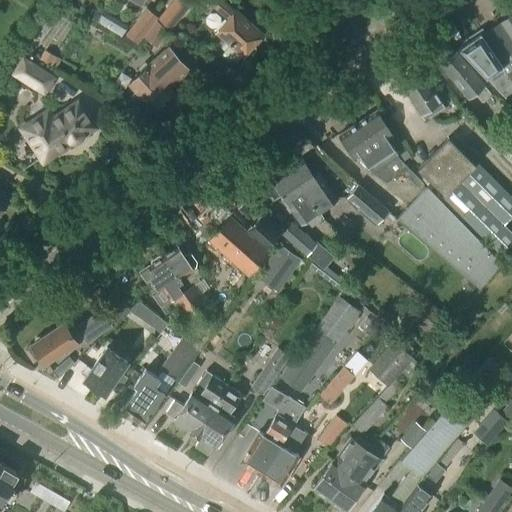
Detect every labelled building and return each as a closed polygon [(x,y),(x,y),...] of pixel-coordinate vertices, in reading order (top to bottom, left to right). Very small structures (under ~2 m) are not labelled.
[(170,30),(194,1),(192,0),(175,0),(158,21),(170,30)] [(235,12),(222,1),(215,9),(228,20),(217,32),(231,44),(225,52),(236,62),(243,54),(244,55),(262,34),(235,11),(235,12)] [(137,43),(158,18),(146,8),(125,34),(137,43)] [(97,23),(121,37),(127,26),(103,12),(97,23)] [(511,21),(484,40),(480,34),(479,35),(511,83),(511,21)] [(156,47),(167,33),(157,24),(146,38),(156,47)] [(502,95),(511,88),(511,83),(479,35),(458,49),(502,95)] [(158,110),(165,104),(163,98),(172,90),(169,87),(188,69),(169,48),(129,84),(136,92),(129,99),(143,114),(150,108),(151,109),(152,108),(158,110)] [(55,70),(61,60),(45,50),(39,59),(55,70)] [(491,96),(456,53),(441,65),(468,98),(474,93),(482,103),(491,96)] [(57,77),(23,56),(11,75),(45,96),(57,77)] [(424,121),(445,108),(425,78),(405,92),(424,121)] [(44,158),(69,141),(71,141),(73,141),(75,141),(76,140),(78,139),(79,138),(81,137),(82,135),(82,133),(83,132),(91,126),(77,105),(55,120),(49,113),(25,129),(44,158)] [(386,164),(397,156),(387,140),(392,136),(376,111),(357,124),(386,164)] [(511,133),(496,118),(486,128),(511,153),(511,133)] [(386,164),(357,124),(338,136),(355,160),(360,157),(371,174),(386,184),(402,173),(422,191),(397,218),(479,287),(502,264),(397,158),(398,157),(397,156),(386,164)] [(474,166),(447,139),(430,156),(454,179),(503,225),(511,215),(511,198),(477,163),(474,166)] [(496,139),(490,145),(498,153),(504,147),(496,139)] [(499,256),(511,242),(511,233),(503,225),(454,179),(430,156),(417,169),(444,196),(442,199),(499,256)] [(313,177),(302,161),(286,172),(315,215),(318,213),(322,220),(323,219),(318,212),(337,200),(319,174),(313,177)] [(315,215),(286,172),(271,182),(263,188),(272,202),(280,196),(291,212),(293,211),(302,224),(306,221),(310,228),(322,220),(318,213),(315,215)] [(377,224),(389,210),(358,184),(346,198),(377,224)] [(0,212),(5,209),(5,208),(10,204),(2,192),(0,193),(0,212)] [(248,276),(270,252),(231,218),(210,241),(248,276)] [(268,247),(279,236),(260,218),(249,230),(268,247)] [(314,243),(291,223),(282,234),(323,270),(334,257),(316,241),(314,243)] [(302,259),(279,243),(256,276),(279,292),(302,259)] [(183,256),(177,247),(164,256),(182,283),(178,286),(182,293),(171,300),(176,307),(191,330),(184,336),(200,350),(221,322),(216,315),(201,292),(209,287),(203,279),(200,282),(197,278),(201,275),(195,267),(196,267),(197,262),(192,254),(187,253),(183,256)] [(162,257),(158,256),(151,260),(151,265),(149,266),(149,267),(140,272),(146,282),(151,279),(159,291),(163,289),(171,301),(161,307),(165,313),(176,307),(171,300),(182,293),(178,286),(182,283),(164,256),(162,257)] [(469,281),(463,287),(470,293),(476,286),(469,281)] [(336,340),(358,311),(339,297),(317,326),(336,340)] [(429,340),(448,316),(427,299),(408,323),(429,340)] [(127,312),(129,309),(120,300),(106,315),(115,324),(127,312)] [(87,343),(102,333),(91,317),(76,327),(78,330),(72,335),(63,323),(32,344),(32,345),(25,350),(33,362),(40,357),(45,365),(66,351),(67,352),(78,345),(78,344),(84,339),(87,343)] [(300,391),(337,342),(317,327),(281,376),(300,391)] [(176,382),(199,350),(181,337),(158,370),(176,382)] [(400,373),(410,362),(413,358),(393,340),(368,369),(388,387),(400,373)] [(104,394),(109,388),(116,393),(127,377),(120,372),(127,362),(106,347),(83,380),(104,394)] [(263,395),(289,355),(277,347),(250,387),(263,395)] [(494,363),(488,358),(400,461),(413,472),(392,500),(383,493),(368,511),(394,511),(423,477),(434,462),(438,457),(485,403),(477,396),(502,367),(496,362),(494,363)] [(188,367),(177,382),(184,387),(195,372),(199,365),(193,361),(188,367)] [(407,378),(417,367),(410,362),(400,373),(407,378)] [(330,405),(354,375),(343,366),(319,395),(330,405)] [(140,376),(133,385),(137,388),(124,406),(145,421),(170,385),(158,377),(157,378),(145,369),(140,376)] [(194,433),(227,385),(206,371),(183,405),(174,400),(166,412),(175,418),(173,419),(194,433)] [(424,398),(436,409),(454,389),(441,378),(424,398)] [(362,435),(387,408),(383,404),(401,385),(395,380),(351,425),(362,435)] [(214,447),(234,417),(228,413),(240,394),(227,385),(194,433),(200,437),(195,446),(207,454),(213,446),(214,447)] [(293,426),(305,407),(288,397),(277,416),(276,415),(264,435),(259,431),(240,462),(260,474),(291,424),(293,426)] [(511,398),(499,414),(493,408),(472,432),(486,445),(511,415),(511,398)] [(327,448),(346,423),(335,415),(316,440),(327,448)] [(409,448),(425,430),(414,421),(399,439),(409,448)] [(280,486),(298,456),(295,453),(307,434),(293,426),(291,424),(260,474),(280,486)] [(312,489),(329,501),(365,448),(350,437),(333,461),(332,460),(312,489)] [(365,448),(329,501),(344,511),(365,483),(362,481),(385,448),(375,441),(369,450),(365,448)] [(0,500),(1,501),(18,473),(0,462),(0,500)] [(416,511),(431,494),(425,489),(430,482),(423,477),(394,511),(416,511)] [(497,511),(511,491),(511,487),(499,479),(476,511),(497,511)]
